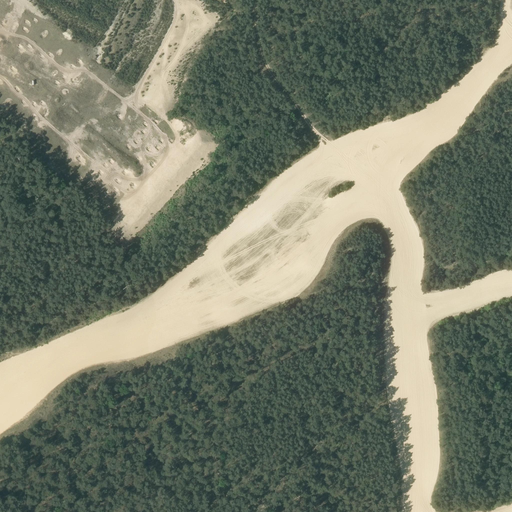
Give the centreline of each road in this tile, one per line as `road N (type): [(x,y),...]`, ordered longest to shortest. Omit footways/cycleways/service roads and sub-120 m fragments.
road 1 (track): [(420,511),(409,244),(386,209),(318,225),(58,366),(0,406)]
road 2 (track): [(511,47),(432,123),(331,162),(299,185),(178,303)]
